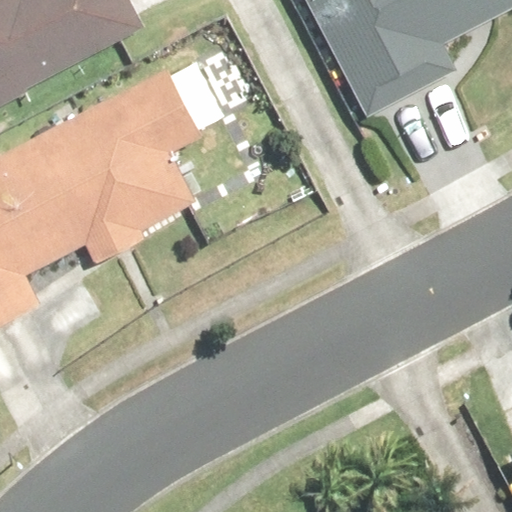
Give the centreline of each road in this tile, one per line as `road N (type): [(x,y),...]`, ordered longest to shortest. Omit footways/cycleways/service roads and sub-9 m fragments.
road 1 (unknown): [(251,0),(365,219),(402,309),(416,373),(479,511)]
road 2 (residential): [(64,511),(176,418),(511,256)]
